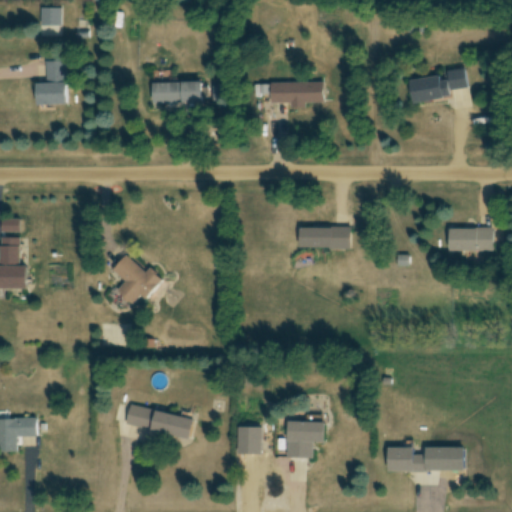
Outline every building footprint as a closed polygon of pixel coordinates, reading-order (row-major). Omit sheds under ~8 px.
[(68,105),(68,61),(47,61),(47,83),(39,83),(39,105),(68,105)] [(411,81),(414,104),(452,99),(451,91),(469,89),(466,70),(448,72),(449,75),(411,81)] [(205,82),(155,82),(155,103),(205,103),(205,82)] [(326,102),(326,83),(273,83),(273,102),(326,102)] [(353,228),(301,228),(301,250),(353,250),(353,228)] [(451,228),(451,252),(495,252),(495,228),(451,228)] [(0,264),(0,288),(29,289),(29,265),(23,265),(23,238),(2,238),(2,265),(0,264)] [(153,268),(147,274),(130,256),(115,270),(128,283),(119,291),(134,306),(143,296),(147,300),(166,281),(153,268)] [(192,440),(196,419),(131,405),(126,426),(192,440)] [(0,452),(18,453),(18,437),(38,437),(38,418),(0,417),(0,452)] [(290,458),(315,458),(315,443),(326,443),(326,422),(290,422),(290,458)] [(441,448),(389,448),(389,473),(441,473),(441,448)]
